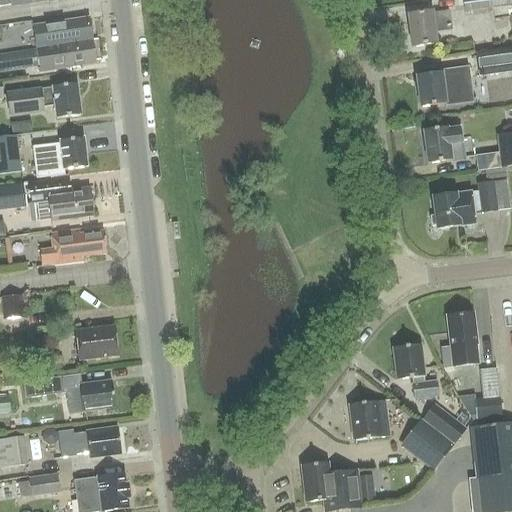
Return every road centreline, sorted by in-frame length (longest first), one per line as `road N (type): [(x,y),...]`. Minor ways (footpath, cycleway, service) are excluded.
road 1 (residential): [(391,280),(353,0)]
road 2 (secondary): [(151,267),(118,0)]
road 3 (residential): [(247,469),(391,280)]
road 4 (secondary): [(175,476),(151,267)]
road 5 (unclassified): [(0,278),(151,267)]
road 6 (residential): [(391,280),(511,267)]
